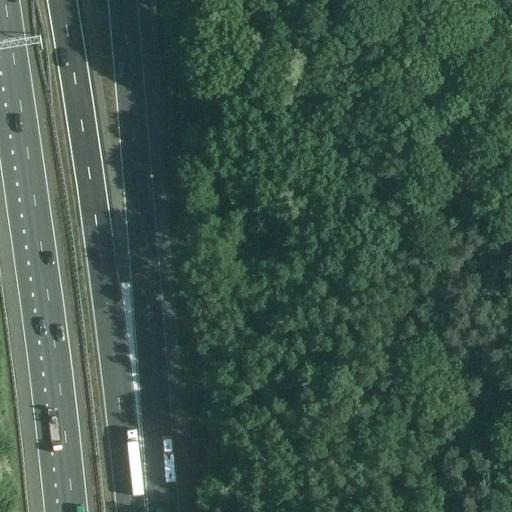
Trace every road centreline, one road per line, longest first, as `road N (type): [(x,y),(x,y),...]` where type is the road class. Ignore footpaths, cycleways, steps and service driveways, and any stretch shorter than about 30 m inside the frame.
road 1 (motorway): [(130,511),(61,0)]
road 2 (motorway): [(141,511),(152,374),(122,0)]
road 3 (motorway): [(0,12),(66,511)]
